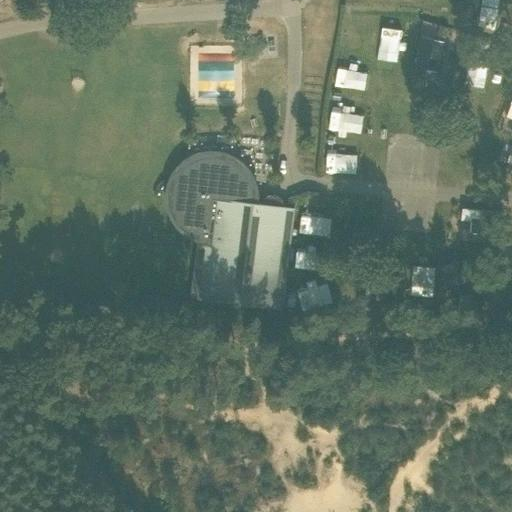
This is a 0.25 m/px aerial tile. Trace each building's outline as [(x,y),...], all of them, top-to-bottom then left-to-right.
[(398,60),(402,27),(382,25),(377,58),(398,60)] [(440,25),(438,35),(447,37),(449,27),(440,25)] [(416,74),(425,75),(426,67),(440,69),(444,38),(421,35),(416,74)] [(482,98),(488,64),(465,60),(460,94),(482,98)] [(367,87),(367,68),(336,67),(336,85),(367,87)] [(332,108),(328,128),(361,134),(365,114),(332,108)] [(511,151),(499,147),(493,166),(511,172),(511,151)] [(298,208),(258,203),(257,183),(249,167),(236,156),(219,150),(201,151),(185,160),(173,173),(168,189),(169,207),(178,224),(190,236),(203,239),(196,297),(205,298),(287,309),(298,208)] [(327,173),(358,174),(358,156),(327,155),(327,173)] [(464,217),(475,218),(474,229),(495,231),(497,208),(465,205),(464,217)] [(333,234),(336,213),(302,208),(299,229),(333,234)] [(296,252),(297,266),(325,265),(324,250),(296,252)] [(433,294),(435,265),(415,263),(412,292),(433,294)] [(372,278),(371,306),(396,307),(397,279),(372,278)] [(304,290),(310,304),(329,296),(324,283),(304,290)]
